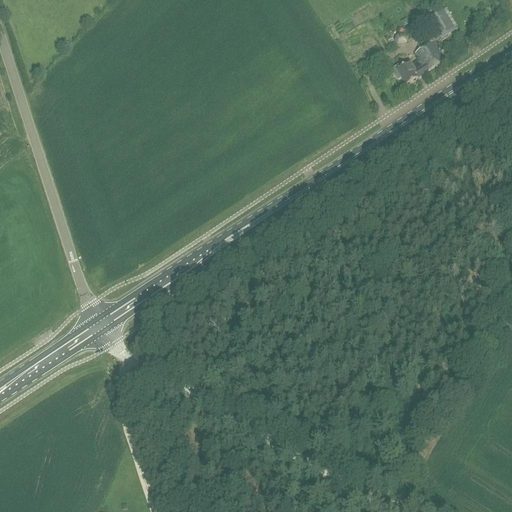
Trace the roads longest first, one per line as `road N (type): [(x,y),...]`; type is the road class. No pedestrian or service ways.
road 1 (primary): [(101,327),(511,50)]
road 2 (tertiary): [(388,511),(125,358),(101,327)]
road 3 (tertiary): [(101,327),(0,36)]
road 4 (track): [(155,511),(122,407),(125,358)]
road 5 (primary): [(0,394),(101,327)]
